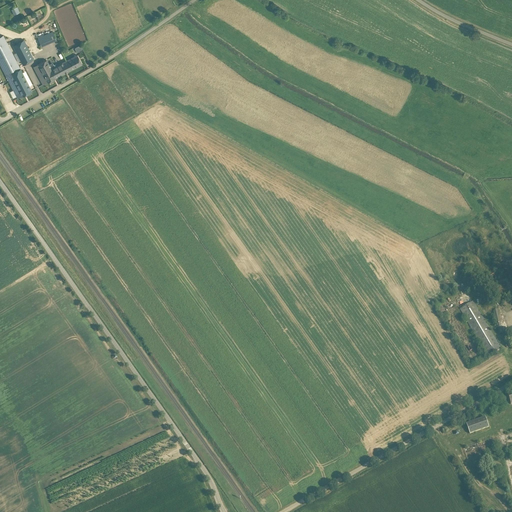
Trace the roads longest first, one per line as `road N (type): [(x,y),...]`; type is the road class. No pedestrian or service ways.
road 1 (unclassified): [(223,511),(206,474),(0,182)]
road 2 (unclassified): [(282,511),(511,385)]
road 3 (unclassified): [(0,121),(194,0)]
